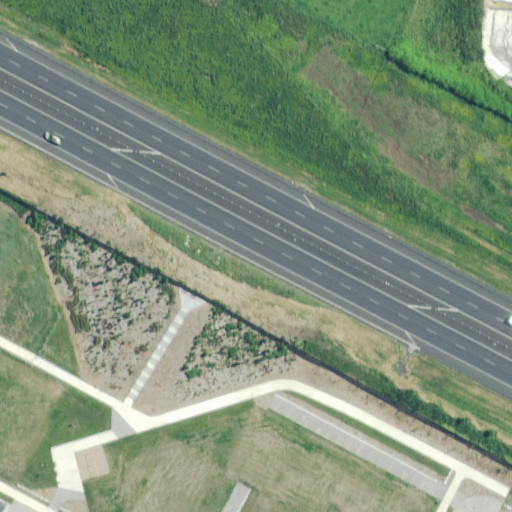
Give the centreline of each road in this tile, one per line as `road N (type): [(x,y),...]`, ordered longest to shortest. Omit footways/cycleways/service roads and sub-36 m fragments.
road 1 (motorway): [(511,372),(0,101)]
road 2 (motorway): [(0,52),(511,323)]
road 3 (unknown): [(472,509),(453,486),(277,398)]
